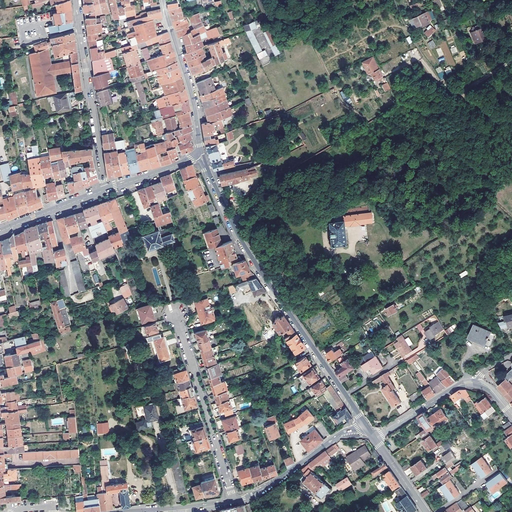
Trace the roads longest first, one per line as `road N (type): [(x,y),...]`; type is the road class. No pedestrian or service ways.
road 1 (secondary): [(364,425),(239,240),(199,150)]
road 2 (residential): [(234,501),(176,313)]
road 3 (residential): [(76,0),(105,190)]
road 4 (secondary): [(199,150),(163,0)]
road 5 (tertiary): [(234,501),(364,425)]
